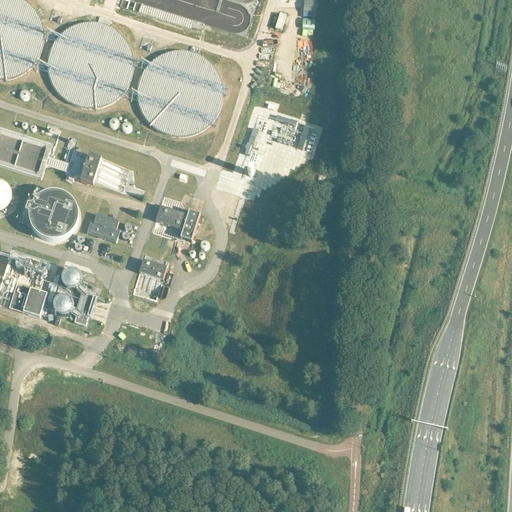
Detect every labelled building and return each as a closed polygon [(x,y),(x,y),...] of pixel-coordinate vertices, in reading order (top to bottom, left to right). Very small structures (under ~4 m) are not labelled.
[(0,0),(0,81),(1,81),(7,81),(12,80),(18,78),(23,75),(28,72),(32,68),(36,63),(39,58),(41,53),(43,47),(43,41),(43,36),(43,31),(41,25),(39,20),(36,15),(33,10),(28,6),(24,3),(18,0),(0,0)] [(48,60),(48,66),(48,72),(49,78),(51,83),(54,89),(57,93),(61,98),(65,102),(70,105),(75,107),(81,109),(87,110),(93,110),(98,109),(104,108),(109,106),(114,103),(119,99),(123,95),(127,90),(129,85),(131,80),(133,74),(133,68),(133,62),(132,56),(130,51),(127,46),(125,41),(121,37),(116,33),(111,30),(106,27),(100,26),(95,25),(89,25),(83,25),(77,27),(72,29),(67,32),(62,35),(58,39),(55,44),(52,49),(50,55),(48,60)] [(137,92),(137,98),(138,104),(140,110),(142,115),(145,120),(149,125),(153,129),(157,132),(163,135),(168,137),(174,138),(180,139),(186,138),(191,137),(197,135),(202,133),(207,129),(211,125),(215,121),(218,116),(220,111),(222,105),(223,99),(223,93),(222,87),(221,82),(218,77),(215,72),(212,67),(208,63),(203,59),(198,57),(192,55),(186,53),(181,53),(175,53),(169,54),(164,56),(158,59),(154,62),(149,66),(145,71),(142,76),(140,81),(138,87),(137,92)] [(20,100),(23,102),(26,102),(29,101),(30,99),(30,95),(27,92),(23,92),(21,94),(20,97),(20,100)] [(110,128),(112,130),(115,131),(118,130),(120,127),(120,123),(117,120),(113,120),(110,122),(109,125),(110,128)] [(122,132),(125,134),(128,135),(131,134),(132,131),(132,127),(129,124),(125,124),(123,126),(122,129),(122,132)] [(0,168),(41,181),(46,167),(48,160),(52,147),(0,130),(0,168)] [(96,154),(107,157),(110,146),(91,140),(90,143),(99,145),(96,154)] [(73,183),(75,179),(82,181),(81,184),(94,188),(95,185),(125,195),(133,172),(75,153),(70,168),(68,174),(67,177),(70,177),(69,182),(73,183)] [(70,168),(48,160),(46,167),(68,174),(70,168)] [(0,211),(3,210),(6,206),(8,201),(9,196),(7,191),(4,186),(0,183),(0,211)] [(30,213),(29,217),(30,222),(31,227),(33,231),(36,235),(39,238),(43,241),(48,242),(52,243),(57,243),(62,242),(66,240),(70,238),(73,235),(75,231),(77,227),(78,223),(79,219),(78,215),(77,210),(76,207),(73,203),(70,200),(67,197),(63,196),(59,194),(54,194),(50,194),(45,196),(41,198),(37,201),(34,204),(32,208),(30,213)] [(184,216),(161,208),(156,223),(183,232),(181,240),(192,243),(201,216),(189,212),(188,217),(184,216)] [(90,223),(86,235),(116,245),(120,232),(116,231),(119,223),(96,216),(94,224),(90,223)] [(200,246),(200,247),(200,248),(201,249),(201,250),(202,251),(203,252),(204,252),(205,252),(206,252),(207,252),(207,251),(208,251),(209,250),(209,249),(209,248),(210,247),(209,246),(209,245),(208,244),(207,243),(206,243),(205,243),(204,243),(203,243),(202,244),(201,244),(201,245),(201,246),(200,246)] [(144,262),(140,275),(163,282),(167,269),(144,262)] [(59,319),(61,319),(63,320),(65,320),(67,319),(69,319),(70,318),(72,316),(73,315),(74,313),(75,311),(75,309),(75,307),(74,305),(80,307),(75,324),(86,328),(89,319),(91,320),(97,301),(84,297),(87,285),(83,284),(83,282),(83,280),(82,278),(81,276),(80,274),(78,273),(76,272),(74,272),(72,271),(70,272),(68,272),(66,273),(65,275),(63,276),(62,278),(62,280),(61,282),(59,282),(60,280),(55,278),(48,302),(52,303),(53,302),(55,303),(54,304),(53,306),(53,309),(53,311),(54,313),(55,315),(56,316),(58,318),(59,319)] [(17,286),(9,310),(40,320),(48,296),(35,292),(17,286)]
